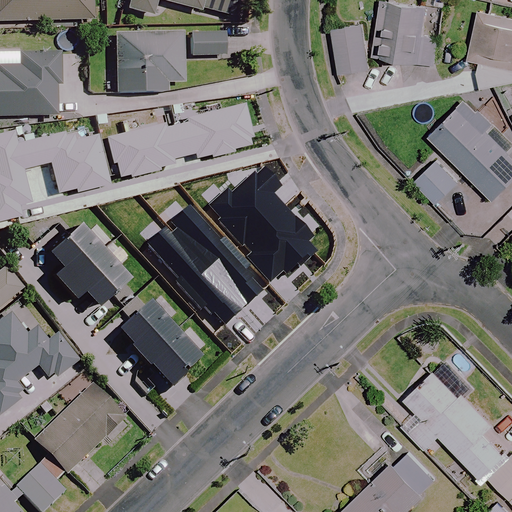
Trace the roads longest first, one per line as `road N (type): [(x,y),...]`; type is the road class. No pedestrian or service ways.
road 1 (residential): [(148,511),(414,254)]
road 2 (residential): [(414,254),(320,142),(293,64),(292,0)]
road 3 (residential): [(511,335),(414,254)]
